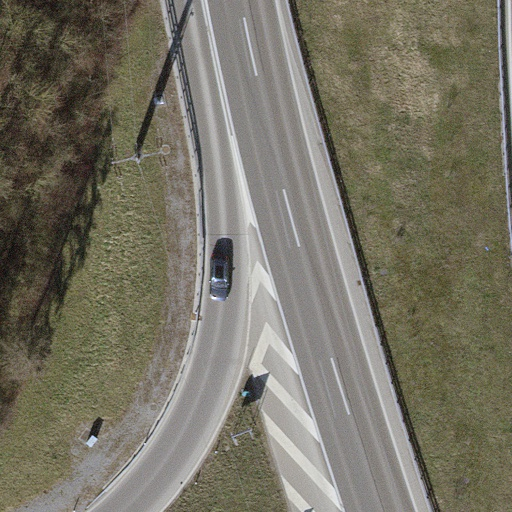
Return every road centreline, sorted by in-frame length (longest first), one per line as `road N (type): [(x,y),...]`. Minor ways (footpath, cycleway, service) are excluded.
road 1 (motorway): [(247,27),(231,286),(219,354),(186,435),(125,511)]
road 2 (motorway): [(247,27),(283,187),(380,511)]
